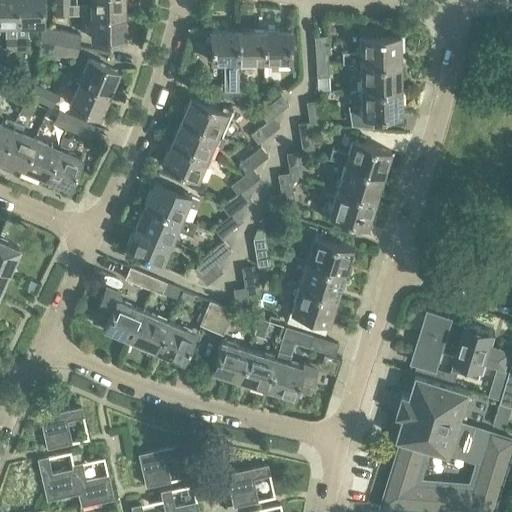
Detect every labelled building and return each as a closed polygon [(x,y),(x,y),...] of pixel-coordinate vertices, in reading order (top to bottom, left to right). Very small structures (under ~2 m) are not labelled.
[(0,0),(0,24),(6,25),(6,37),(6,51),(16,51),(15,25),(15,0),(0,0)] [(15,0),(15,25),(16,51),(29,50),(28,24),(42,24),(42,0),(15,0)] [(69,15),(91,15),(123,14),(123,0),(90,0),(91,4),(69,4),(68,0),(54,0),(55,16),(69,15)] [(123,14),(91,15),(91,40),(124,39),(123,14)] [(359,64),(400,64),(400,36),(383,36),(383,28),(362,29),(362,36),(359,36),(359,49),(358,49),(355,51),(355,53),(342,53),(342,65),(359,64)] [(52,54),(52,42),(52,29),(40,29),(40,52),(52,54)] [(52,42),(77,47),(79,35),(52,29),(52,42)] [(238,63),(263,62),(263,30),(237,31),(238,63)] [(289,30),(263,30),(263,62),(290,62),(289,30)] [(238,63),(237,31),(210,31),(211,63),(224,63),(224,87),(220,87),(220,97),(236,104),(240,92),(238,91),(238,63)] [(316,66),(328,65),(326,37),(314,38),(316,66)] [(52,42),(52,54),(75,59),(77,47),(52,42)] [(78,82),(108,94),(118,72),(88,59),(78,82)] [(401,90),(400,64),(359,64),(360,90),(401,90)] [(329,76),(328,65),(316,66),(317,77),(329,76)] [(108,94),(78,82),(69,104),(98,117),(108,94)] [(29,97),(51,107),(56,95),(34,85),(29,97)] [(401,116),(401,90),(360,90),(360,116),(401,116)] [(240,92),(236,104),(246,109),(251,97),(240,92)] [(259,114),(266,123),(273,118),(288,106),(281,96),(264,110),(259,114)] [(189,98),(180,120),(220,137),(232,110),(219,104),(217,109),(189,98)] [(19,112),(28,116),(34,103),(25,99),(19,112)] [(310,123),(311,131),(322,129),(318,102),(306,103),(309,123),(310,123)] [(63,127),(68,114),(59,111),(54,123),(63,127)] [(68,114),(63,127),(88,139),(94,126),(68,114)] [(0,157),(12,129),(15,123),(5,118),(3,125),(0,123),(0,157)] [(280,127),(273,118),(266,123),(250,135),(258,145),(280,127)] [(170,142),(207,158),(213,144),(221,147),(224,139),(220,137),(180,120),(170,142)] [(12,129),(0,157),(0,158),(22,168),(35,138),(21,133),(24,126),(15,123),(12,129)] [(310,123),(309,123),(298,125),(302,153),(314,151),(311,131),(310,123)] [(81,158),(67,152),(68,150),(68,149),(70,149),(72,149),(74,148),(75,147),(76,146),(76,143),(76,142),(75,141),(74,140),(73,139),(70,139),(67,139),(62,137),(58,148),(45,178),(69,188),(81,158)] [(45,178),(58,148),(35,138),(22,168),(45,178)] [(344,165),(383,177),(391,152),(352,140),(347,154),(332,149),(329,160),(344,165)] [(207,158),(170,142),(161,165),(197,180),(207,158)] [(239,165),(246,175),(252,170),(268,157),(261,148),(239,165)] [(286,154),(289,174),(291,182),(303,180),(298,153),(286,154)] [(375,201),(383,177),(344,165),(336,188),(375,201)] [(259,179),(252,170),(246,175),(230,187),(237,196),(244,191),(259,179)] [(291,182),(289,174),(278,176),(281,195),(283,204),(294,202),(291,182)] [(145,203),(181,219),(190,197),(154,181),(145,203)] [(375,201),(336,188),(332,203),(327,201),(323,214),(367,228),(375,201)] [(251,200),(244,191),(237,196),(222,208),(229,217),(235,213),(251,200)] [(270,197),(272,217),(274,225),(286,223),(285,215),(283,204),(281,195),(270,197)] [(135,226),(171,242),(177,230),(192,237),(196,226),(181,219),(145,203),(135,226)] [(235,213),(229,217),(214,230),(220,239),(243,222),(235,213)] [(274,225),(272,217),(261,219),(264,238),(266,246),(278,245),(274,225)] [(171,242),(135,226),(126,249),(162,265),(171,242)] [(305,262),(344,275),(352,249),(313,237),(305,262)] [(266,246),(264,238),(253,240),(257,268),(269,266),(267,250),(266,246)] [(0,268),(9,272),(20,248),(0,239),(0,268)] [(209,269),(215,264),(231,252),(223,242),(205,257),(201,260),(197,263),(195,271),(199,277),(209,269)] [(297,287),(336,299),(344,275),(305,262),(297,287)] [(215,264),(209,269),(199,277),(207,286),(222,273),(215,264)] [(244,289),(246,297),(258,294),(254,274),(253,267),(241,269),(244,289)] [(0,292),(9,272),(0,268),(0,292)] [(125,280),(151,291),(156,279),(130,268),(125,280)] [(156,279),(151,291),(161,295),(166,283),(156,279)] [(336,299),(297,287),(289,312),(329,324),(336,299)] [(142,311),(128,305),(130,301),(121,298),(122,295),(106,288),(96,313),(108,318),(104,330),(130,341),(142,311)] [(246,297),(244,289),(233,290),(236,312),(248,310),(246,297)] [(199,326),(211,331),(220,306),(209,302),(199,326)] [(232,311),(220,306),(211,331),(223,335),(232,311)] [(466,325),(453,321),(454,319),(428,310),(411,363),(437,372),(444,352),(456,356),(452,370),(479,378),(483,365),(506,372),(511,353),(489,346),(493,333),(466,324),(466,325)] [(130,341),(155,352),(168,322),(142,311),(130,341)] [(253,336),(263,339),(268,322),(258,319),(253,336)] [(194,333),(168,322),(155,352),(182,363),(194,333)] [(276,359),(266,390),(293,398),(298,382),(310,385),(315,367),(302,363),(301,367),(288,363),(293,344),(308,348),(312,336),(285,328),(276,359)] [(239,381),(249,351),(221,342),(212,373),(239,381)] [(249,351),(239,381),(266,390),(276,359),(249,351)] [(511,364),(508,377),(500,404),(511,407),(511,364)] [(511,439),(460,423),(470,391),(417,374),(410,396),(404,394),(397,415),(404,418),(397,439),(450,456),(451,455),(475,463),(465,496),(492,504),(511,439)] [(72,442),(67,420),(84,416),(82,406),(40,416),(48,448),(72,442)] [(146,487),(170,481),(165,459),(182,455),(180,445),(139,454),(146,487)] [(78,493),(73,468),(51,473),(48,456),(38,458),(47,499),(78,493)] [(85,480),(81,462),(72,464),(73,468),(78,493),(79,493),(82,506),(114,499),(108,475),(85,480)] [(234,507),(258,501),(253,479),(270,475),(268,465),(227,474),(234,507)] [(165,511),(198,511),(196,502),(175,507),(171,489),(161,492),(165,511)]
